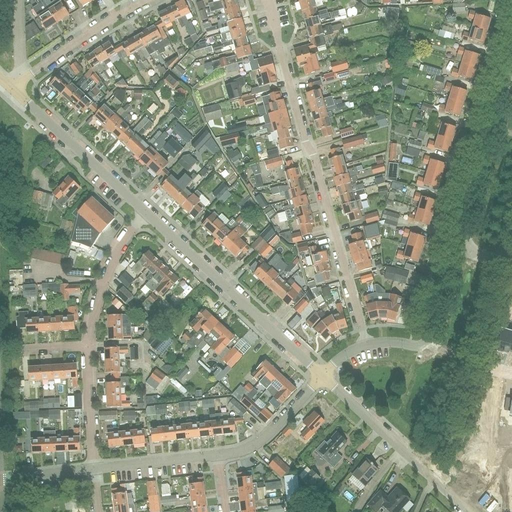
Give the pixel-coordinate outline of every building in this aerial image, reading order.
[(47,30),(58,23),(44,1),(43,0),(35,0),(39,5),(34,8),(39,16),(38,16),(47,30)] [(46,0),(44,1),(58,23),(70,15),(61,1),(54,6),(50,0),(46,0)] [(184,1),(175,5),(186,27),(190,36),(196,33),(191,23),(189,24),(185,16),(191,13),(190,11),(195,8),(190,0),(186,0),(184,1)] [(237,0),(236,0),(221,0),(208,4),(210,8),(237,0)] [(237,0),(210,8),(211,12),(225,9),(226,13),(239,10),(237,0)] [(306,0),(300,2),(302,11),(316,7),(323,5),(322,1),(327,0),(306,0)] [(465,12),(465,3),(452,4),(453,13),(465,12)] [(186,27),(175,5),(167,9),(173,22),(178,20),(183,28),(186,27)] [(316,7),(302,11),(305,20),(328,14),(327,9),(317,12),(316,7)] [(397,21),(398,9),(386,8),(385,20),(397,21)] [(173,22),(167,9),(158,13),(162,21),(155,25),(162,37),(162,38),(164,41),(168,38),(162,27),(164,26),(173,22)] [(205,10),(199,12),(201,21),(208,19),(205,10)] [(239,10),(226,13),(219,15),(220,20),(217,21),(218,25),(242,19),(239,10)] [(474,27),(488,31),(492,19),(478,14),(478,12),(472,10),(470,18),(476,20),(474,27)] [(338,11),(328,14),(305,20),(307,29),(321,25),(319,20),(325,18),(326,21),(340,17),(338,11)] [(210,28),(205,29),(206,33),(230,26),(231,32),(245,28),(242,19),(218,25),(210,28)] [(26,28),(26,34),(36,27),(33,23),(26,28)] [(322,30),(321,25),(307,29),(310,39),(324,35),(324,37),(334,34),(333,32),(343,30),(342,24),(331,26),(331,25),(325,27),(326,29),(322,30)] [(155,25),(146,30),(158,51),(160,54),(164,52),(157,40),(162,38),(162,37),(155,25)] [(406,38),(409,29),(403,27),(400,37),(406,38)] [(488,31),(474,27),(472,34),(465,32),(463,39),(470,41),(470,39),(484,43),(488,31)] [(247,36),(245,28),(231,32),(222,34),(223,39),(221,40),(222,44),(247,36)] [(146,30),(138,35),(149,54),(150,55),(158,51),(146,30)] [(455,34),(440,30),(438,36),(449,40),(453,41),(455,34)] [(138,35),(130,39),(143,62),(146,60),(144,57),(149,54),(138,35)] [(310,39),(312,44),(294,49),(297,59),(316,54),(327,51),(325,45),(326,45),(324,37),(324,35),(310,39)] [(250,46),(247,36),(222,44),(223,47),(235,44),(236,49),(250,46)] [(191,38),(185,41),(187,46),(194,43),(191,38)] [(143,62),(130,39),(122,44),(128,56),(133,54),(138,64),(136,65),(140,72),(146,68),(143,63),(143,62)] [(110,41),(101,47),(109,58),(120,52),(124,59),(128,56),(122,44),(114,48),(110,41)] [(197,44),(189,53),(207,48),(206,41),(197,44)] [(182,46),(176,49),(179,55),(185,52),(182,46)] [(252,55),(250,46),(236,49),(238,55),(226,58),(226,57),(219,59),(219,60),(212,62),(214,71),(216,69),(226,66),(226,67),(238,63),(244,62),(243,58),(248,56),(252,55)] [(101,47),(93,52),(106,72),(109,70),(107,65),(112,62),(109,58),(101,47)] [(463,63),(477,68),(480,55),(467,51),(467,49),(461,47),(459,54),(465,56),(463,63)] [(106,72),(93,52),(86,57),(92,68),(95,72),(100,70),(102,74),(101,75),(105,82),(108,80),(111,79),(106,72)] [(318,62),(316,54),(297,59),(300,68),(304,67),(306,75),(319,71),(316,63),(318,62)] [(177,55),(165,63),(167,68),(169,70),(179,60),(177,55)] [(252,55),(248,56),(252,72),(256,71),(274,66),(271,55),(254,60),(252,55)] [(394,58),(387,60),(389,67),(395,66),(394,58)] [(333,73),(348,68),(346,60),(330,64),(333,73)] [(83,71),(76,62),(70,66),(77,76),(83,71)] [(240,70),(238,63),(226,67),(228,74),(240,70)] [(477,68),(463,63),(461,71),(454,69),(452,76),(458,78),(459,76),(473,80),(477,68)] [(156,67),(161,75),(166,71),(163,67),(162,68),(160,64),(156,67)] [(177,65),(172,71),(180,78),(185,72),(177,65)] [(443,71),(424,65),(424,66),(421,65),(419,71),(434,75),(441,77),(443,71)] [(257,80),(259,87),(278,82),(276,75),(277,75),(274,66),(256,71),(258,79),(257,80)] [(75,86),(72,83),(61,95),(69,101),(95,73),(95,72),(92,68),(75,86)] [(348,71),(334,75),(335,80),(350,76),(348,71)] [(61,95),(72,83),(61,73),(51,85),(54,88),(61,95)] [(95,73),(69,101),(76,108),(87,97),(83,93),(94,81),(98,85),(102,81),(95,73)] [(173,91),(180,82),(170,73),(162,81),(173,91)] [(334,75),(333,73),(324,76),(326,83),(335,80),(334,75)] [(389,75),(381,79),(383,84),(391,80),(389,75)] [(115,86),(128,87),(123,78),(114,84),(115,86)] [(242,97),(237,82),(225,86),(229,101),(242,97)] [(307,93),(310,103),(323,100),(323,99),(320,89),(319,85),(315,86),(314,82),(309,84),(311,92),(307,93)] [(450,99),(464,104),(467,91),(454,87),(455,85),(448,83),(446,90),(452,92),(450,99)] [(96,86),(91,91),(95,95),(100,90),(96,86)] [(181,88),(175,91),(181,102),(186,99),(186,91),(181,88)] [(126,90),(117,90),(114,94),(113,95),(116,98),(116,97),(120,101),(120,102),(122,104),(124,102),(125,97),(126,90)] [(281,92),(262,97),(266,114),(286,109),(283,100),(281,92)] [(254,95),(242,98),(244,104),(256,101),(254,95)] [(323,99),(323,100),(310,103),(312,112),(342,104),(341,99),(334,101),(333,101),(332,96),(323,99)] [(87,97),(76,108),(83,115),(89,108),(92,111),(97,106),(87,97)] [(464,104),(450,99),(448,107),(441,105),(439,112),(446,114),(446,112),(460,116),(464,104)] [(148,117),(159,110),(152,100),(141,107),(148,117)] [(342,104),(312,112),(315,121),(328,118),(333,117),(331,111),(335,110),(336,112),(346,109),(345,103),(342,104)] [(421,103),(419,110),(424,112),(430,114),(432,107),(421,103)] [(119,118),(115,115),(105,127),(112,134),(129,115),(128,114),(132,110),(127,104),(122,109),(125,112),(119,118)] [(219,104),(203,108),(206,120),(222,116),(219,104)] [(97,106),(92,111),(94,113),(96,114),(94,117),(105,127),(115,115),(105,105),(100,110),(99,108),(97,106)] [(175,108),(170,113),(178,120),(183,116),(175,108)] [(266,114),(263,115),(265,125),(288,118),(286,109),(266,114)] [(424,112),(419,110),(417,110),(415,117),(422,119),(424,112)] [(112,134),(119,140),(130,128),(126,125),(132,118),(129,115),(112,134)] [(384,115),(377,117),(380,128),(387,125),(384,115)] [(328,118),(315,121),(317,130),(321,129),(324,137),(334,134),(332,126),(336,125),(333,116),(333,117),(328,118)] [(130,128),(119,140),(126,146),(149,120),(145,117),(132,131),(130,128)] [(265,125),(256,127),(257,131),(267,128),(269,134),(271,133),(291,127),(288,118),(265,125)] [(439,136),(453,140),(457,127),(443,123),(443,121),(437,119),(434,126),(441,129),(439,136)] [(126,146),(133,153),(144,141),(140,138),(153,124),(149,120),(126,146)] [(237,132),(247,129),(246,124),(235,127),(237,132)] [(291,127),(271,133),(273,143),(278,142),(280,150),(293,146),(291,138),(294,137),(291,127)] [(352,128),(340,131),(342,138),(354,135),(352,128)] [(181,136),(188,143),(194,137),(186,130),(181,136)] [(133,153),(140,159),(163,134),(159,131),(147,144),(144,141),(133,153)] [(206,131),(192,146),(198,152),(211,137),(208,131),(206,131)] [(163,134),(140,159),(147,166),(158,155),(155,152),(169,136),(165,132),(163,134)] [(238,133),(219,138),(222,147),(240,142),(238,133)] [(362,135),(342,141),(345,150),(365,144),(363,139),(362,135)] [(453,140),(439,136),(437,143),(430,141),(428,148),(435,150),(435,148),(449,152),(453,140)] [(183,149),(172,139),(163,148),(170,155),(176,157),(183,149)] [(410,147),(420,150),(422,143),(410,140),(408,146),(410,147)] [(408,147),(406,154),(418,158),(420,150),(408,147)] [(332,168),(345,164),(343,155),(342,155),(340,148),(337,148),(332,150),(334,158),(329,159),(332,168)] [(267,154),(260,156),(261,161),(279,156),(277,149),(266,152),(267,154)] [(44,169),(52,160),(46,155),(38,164),(44,169)] [(168,164),(158,155),(147,166),(158,176),(168,164)] [(183,156),(182,158),(192,168),(197,162),(190,155),(183,156)] [(428,172),(442,176),(446,164),(432,160),(433,157),(426,155),(424,163),(430,165),(428,172)] [(282,157),(264,161),(267,170),(284,165),(282,157)] [(287,181),(301,177),(298,168),(294,169),(292,161),(287,162),(288,166),(284,167),(285,171),(287,181)] [(258,164),(250,166),(254,175),(260,174),(258,164)] [(345,164),(332,168),(335,178),(358,171),(363,170),(361,166),(357,167),(356,167),(347,170),(345,164)] [(383,164),(371,167),(373,174),(384,171),(383,164)] [(200,174),(203,177),(208,171),(205,168),(200,174)] [(358,171),(335,178),(337,187),(355,182),(358,182),(356,176),(359,175),(358,171)] [(160,187),(168,193),(178,182),(168,172),(164,177),(167,180),(160,187)] [(442,176),(428,172),(426,179),(419,177),(417,184),(424,186),(425,184),(438,188),(442,176)] [(186,174),(178,182),(168,193),(175,200),(193,181),(197,176),(194,173),(190,178),(186,174)] [(253,176),(257,189),(263,187),(260,174),(254,175),(253,176)] [(193,181),(175,200),(182,207),(193,195),(189,192),(202,178),(199,175),(197,176),(193,181)] [(52,194),(53,195),(58,200),(57,202),(62,207),(80,188),(73,181),(73,180),(70,177),(69,178),(68,177),(52,194)] [(303,186),(301,177),(287,181),(289,186),(278,186),(270,189),(272,194),(274,195),(280,193),(303,186)] [(382,177),(375,179),(376,185),(384,183),(382,177)] [(355,182),(337,187),(340,195),(364,189),(363,184),(356,186),(355,182)] [(224,183),(212,194),(217,199),(229,188),(224,183)] [(404,185),(394,183),(393,189),(402,191),(404,185)] [(306,195),(303,186),(280,193),(281,196),(283,196),(285,196),(286,201),(288,200),(306,195)] [(217,199),(222,204),(231,195),(229,192),(231,190),(229,188),(217,199)] [(379,196),(388,194),(386,188),(378,190),(379,196)] [(364,189),(340,195),(342,205),(361,200),(359,196),(366,194),(364,189)] [(43,192),(34,190),(31,203),(40,205),(43,192)] [(202,195),(197,191),(193,195),(182,207),(189,214),(190,214),(195,219),(206,207),(197,200),(202,195)] [(419,209),(433,213),(437,201),(423,196),(423,194),(417,192),(414,200),(421,202),(419,209)] [(255,197),(262,208),(269,206),(260,193),(255,197)] [(249,195),(238,204),(242,208),(246,205),(246,202),(251,197),(249,195)] [(309,204),(306,195),(288,200),(289,205),(285,207),(286,210),(309,204)] [(72,214),(77,218),(72,241),(80,244),(92,248),(101,233),(114,219),(92,199),(84,207),(81,204),(72,214)] [(361,200),(342,205),(345,214),(349,213),(351,221),(362,218),(360,210),(363,209),(361,200)] [(311,213),(309,204),(286,210),(289,220),(298,217),(311,213)] [(272,205),(263,210),(268,217),(276,212),(272,205)] [(433,213),(419,209),(417,216),(410,214),(408,221),(414,223),(415,221),(429,225),(433,213)] [(386,220),(398,223),(400,215),(384,210),(382,218),(386,219),(386,220)] [(220,217),(214,212),(202,225),(214,237),(225,226),(218,219),(220,217)] [(377,212),(364,216),(367,225),(380,221),(377,212)] [(311,213),(298,217),(303,234),(312,232),(310,224),(314,223),(311,213)] [(225,226),(214,237),(222,244),(240,224),(244,220),(240,216),(235,221),(232,218),(225,226)] [(384,227),(395,230),(398,223),(386,220),(384,227)] [(382,226),(382,221),(378,222),(362,226),(365,237),(361,238),(360,233),(351,235),(353,244),(349,245),(352,255),(369,250),(370,250),(368,240),(382,236),(380,227),(382,226)] [(240,224),(222,244),(229,250),(240,239),(247,231),(240,224)] [(275,233),(270,225),(260,236),(266,242),(275,233)] [(408,245),(422,249),(426,237),(412,233),(412,231),(406,229),(404,236),(410,238),(408,245)] [(289,243),(293,243),(291,234),(290,231),(280,234),(289,243)] [(293,243),(302,241),(300,232),(291,234),(293,243)] [(271,247),(280,238),(276,234),(267,243),(271,247)] [(258,252),(259,251),(267,242),(260,236),(251,246),(258,252)] [(240,239),(229,250),(236,257),(242,250),(246,253),(250,249),(240,239)] [(267,243),(259,251),(258,252),(264,258),(273,249),(267,243)] [(307,243),(298,246),(299,252),(308,250),(312,266),(315,265),(329,261),(326,251),(318,254),(315,246),(309,247),(307,243)] [(69,245),(67,253),(95,258),(96,250),(69,245)] [(422,249),(408,245),(405,253),(399,251),(397,258),(403,260),(404,257),(418,262),(422,249)] [(68,255),(32,247),(30,258),(65,266),(68,255)] [(371,260),(369,250),(352,255),(355,264),(356,263),(358,272),(367,269),(371,268),(372,272),(383,269),(382,267),(385,267),(384,260),(375,263),(374,259),(371,260)] [(147,269),(156,259),(148,251),(136,265),(131,270),(137,275),(145,266),(147,269)] [(288,267),(285,269),(288,272),(289,273),(295,266),(294,265),(299,260),(295,257),(287,266),(288,267)] [(163,265),(156,259),(147,269),(150,272),(148,274),(149,274),(146,278),(149,281),(163,265)] [(261,281),(272,270),(261,260),(257,264),(261,267),(254,274),(261,281)] [(261,281),(269,287),(285,269),(288,267),(287,266),(281,260),(272,270),(261,281)] [(318,274),(315,275),(318,283),(329,280),(327,272),(332,270),(329,261),(315,265),(318,274)] [(171,272),(163,265),(149,281),(145,285),(153,292),(155,290),(156,288),(162,282),(165,278),(166,277),(171,272)] [(393,281),(397,268),(388,266),(384,279),(393,281)] [(409,271),(397,268),(393,281),(405,284),(409,271)] [(285,269),(269,287),(276,294),(286,283),(283,279),(286,276),(285,275),(288,272),(285,269)] [(125,272),(119,279),(128,288),(134,281),(125,272)] [(155,290),(163,297),(167,293),(179,280),(171,272),(166,277),(165,278),(162,282),(156,288),(155,290)] [(295,282),(291,278),(286,283),(276,294),(288,305),(292,300),(296,304),(305,295),(301,291),(298,294),(291,287),(295,282)] [(60,282),(47,283),(48,293),(54,292),(54,294),(61,294),(60,284),(60,282)] [(35,284),(23,285),(24,298),(36,297),(35,284)] [(69,300),(69,294),(81,293),(80,284),(69,285),(68,284),(60,284),(61,294),(61,301),(69,300)] [(124,287),(117,294),(126,302),(132,295),(124,287)] [(329,287),(321,289),(324,300),(332,298),(329,287)] [(421,290),(416,288),(413,300),(418,301),(421,290)] [(310,290),(306,295),(310,302),(321,296),(317,289),(310,290)] [(158,298),(152,293),(147,298),(153,304),(158,298)] [(368,295),(364,296),(370,320),(379,317),(377,302),(376,293),(368,295)] [(385,294),(376,293),(377,302),(379,317),(387,318),(389,304),(390,304),(390,295),(390,294),(385,294)] [(389,304),(387,318),(396,321),(403,297),(398,296),(390,294),(390,295),(390,304),(389,304)] [(111,303),(118,310),(123,305),(116,298),(111,303)] [(304,299),(294,309),(299,314),(309,304),(304,299)] [(339,313),(332,315),(339,329),(347,327),(340,303),(336,304),(339,313)] [(62,330),(75,330),(74,321),(78,321),(77,306),(68,307),(68,316),(61,316),(62,330)] [(322,310),(317,313),(322,321),(332,334),(339,329),(332,315),(327,306),(322,310)] [(162,307),(152,317),(161,326),(171,316),(162,307)] [(189,325),(197,332),(202,327),(212,317),(204,309),(192,322),(189,325)] [(290,309),(281,320),(286,325),(296,314),(290,309)] [(27,328),(27,333),(39,332),(38,318),(28,319),(28,312),(20,313),(20,317),(17,317),(18,328),(27,328)] [(316,312),(306,322),(308,323),(326,340),(332,334),(322,321),(317,313),(316,312)] [(131,314),(108,315),(109,328),(123,327),(132,326),(131,314)] [(50,317),(51,331),(62,330),(61,316),(50,317)] [(38,318),(39,332),(51,331),(50,317),(38,318)] [(219,323),(212,317),(202,327),(197,332),(193,336),(186,344),(194,351),(198,347),(203,340),(219,323)] [(154,321),(147,328),(153,334),(159,327),(154,321)] [(287,325),(292,330),(296,325),(291,321),(287,325)] [(227,331),(219,323),(203,340),(198,347),(201,350),(207,344),(211,348),(227,331)] [(123,335),(123,327),(109,328),(109,340),(132,339),(132,334),(123,335)] [(496,329),(492,343),(498,345),(496,350),(509,354),(509,352),(509,351),(511,340),(511,332),(502,329),(502,330),(496,329)] [(186,344),(193,336),(188,331),(182,337),(183,338),(181,340),(185,344),(186,344)] [(235,338),(227,331),(211,348),(218,355),(218,356),(230,367),(231,368),(243,356),(233,347),(230,350),(226,347),(235,338)] [(174,342),(163,332),(151,346),(161,356),(174,342)] [(105,348),(106,361),(120,360),(119,353),(128,353),(128,347),(105,348)] [(138,347),(129,348),(130,360),(139,359),(138,347)] [(106,361),(106,373),(112,373),(112,378),(120,377),(120,372),(122,372),(122,367),(120,367),(120,360),(106,361)] [(264,378),(273,368),(266,361),(251,376),(257,381),(262,376),(264,378)] [(64,365),(65,378),(72,378),(73,387),(78,386),(76,364),(64,365)] [(40,366),(42,380),(53,379),(52,365),(40,366)] [(52,365),(53,379),(65,378),(64,365),(52,365)] [(28,367),(29,381),(42,380),(40,366),(28,367)] [(185,366),(176,376),(181,380),(190,371),(185,366)] [(219,383),(225,375),(216,367),(209,374),(219,383)] [(157,368),(146,383),(155,390),(166,376),(157,368)] [(280,374),(273,368),(264,378),(259,383),(267,390),(269,387),(280,374)] [(275,397),(289,382),(280,374),(269,387),(267,390),(272,395),(275,397)] [(112,378),(112,383),(107,383),(107,395),(121,395),(121,388),(129,387),(129,377),(120,377),(112,378)] [(296,389),(289,382),(275,397),(274,398),(282,405),(296,389)] [(241,385),(233,394),(241,401),(245,396),(248,393),(254,388),(249,383),(244,388),(241,385)] [(478,388),(473,405),(491,410),(488,418),(496,420),(499,408),(493,406),(496,393),(478,388)] [(81,394),(74,395),(75,407),(82,406),(81,394)] [(122,401),(121,395),(107,395),(108,407),(130,406),(130,401),(122,401)] [(254,403),(247,396),(241,402),(241,403),(248,410),(254,403)] [(233,399),(227,405),(241,418),(246,411),(233,399)] [(254,403),(248,410),(257,417),(263,411),(254,403)] [(272,416),(265,410),(258,417),(265,424),(272,416)] [(117,419),(117,411),(109,412),(110,420),(117,419)] [(314,412),(309,418),(308,417),(303,423),(308,428),(301,435),(306,440),(319,427),(318,427),(324,421),(314,412)] [(212,436),(223,434),(222,421),(221,413),(210,414),(210,420),(212,436)] [(222,421),(223,434),(236,433),(235,424),(244,423),(243,418),(222,421)] [(210,420),(210,422),(198,423),(200,437),(212,436),(210,420)] [(198,423),(187,425),(188,439),(200,437),(198,423)] [(188,439),(187,425),(175,426),(176,440),(188,439)] [(176,440),(175,426),(163,427),(164,441),(176,440)] [(288,426),(274,440),(278,444),(285,436),(287,437),(293,431),(288,426)] [(164,441),(163,427),(151,429),(152,443),(164,441)] [(68,450),(80,450),(79,428),(74,428),(74,437),(67,437),(68,450)] [(107,430),(109,448),(122,446),(120,432),(120,428),(107,430)] [(133,445),(146,444),(144,429),(131,431),(133,445)] [(55,431),(43,432),(43,438),(44,452),(56,451),(55,438),(55,431)] [(120,432),(122,446),(133,445),(131,431),(120,432)] [(327,443),(325,442),(316,452),(334,467),(342,458),(336,453),(347,442),(337,433),(327,443)] [(55,438),(56,451),(68,450),(67,437),(55,438)] [(32,439),(32,452),(44,452),(43,438),(32,439)] [(276,457),(269,465),(282,477),(289,469),(276,457)] [(373,465),(367,460),(353,475),(365,486),(370,480),(369,480),(377,471),(372,466),(373,465)] [(312,470),(302,481),(311,489),(321,478),(312,470)] [(479,470),(468,481),(481,494),(487,488),(492,492),(492,495),(506,494),(506,480),(491,481),(479,470)] [(239,490),(253,488),(257,488),(257,483),(252,483),(251,476),(246,477),(245,472),(237,473),(239,490)] [(347,474),(343,479),(359,490),(362,485),(347,474)] [(296,475),(285,477),(287,503),(298,501),(296,475)] [(191,496),(205,495),(203,478),(194,479),(195,484),(190,484),(191,496)] [(340,494),(346,486),(342,483),(337,491),(340,494)] [(168,484),(161,485),(162,494),(162,497),(161,497),(161,504),(169,503),(168,496),(171,496),(170,486),(168,484)] [(121,488),(112,489),(114,506),(128,504),(126,492),(121,493),(121,488)] [(239,490),(241,502),(254,501),(258,500),(257,488),(253,488),(239,490)] [(380,491),(368,505),(374,511),(375,511),(382,505),(389,511),(400,511),(402,510),(401,509),(410,500),(397,488),(388,498),(380,491)] [(205,495),(191,496),(193,508),(207,506),(205,495)] [(254,501),(241,502),(241,511),(254,511),(256,511),(255,507),(268,506),(267,499),(258,500),(254,501)]
